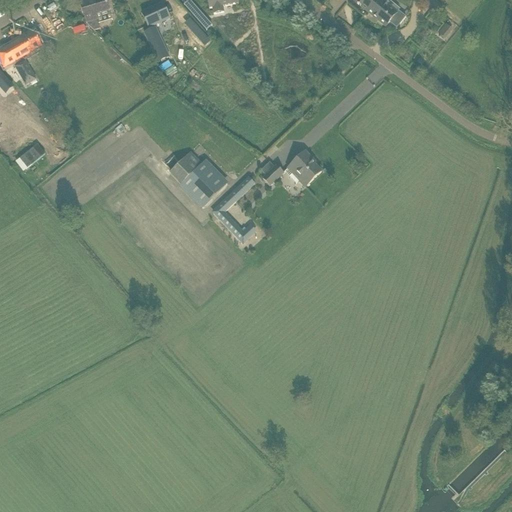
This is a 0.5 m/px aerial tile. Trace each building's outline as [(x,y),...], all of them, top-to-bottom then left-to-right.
[(105,0),(97,0),(81,5),(87,26),(87,25),(93,31),(99,30),(97,24),(94,16),(109,11),(105,0)] [(237,0),(206,0),(208,9),(212,8),(213,14),(223,13),(222,6),(238,4),(237,0)] [(351,0),(367,12),(376,0),(351,0)] [(379,0),(376,0),(367,12),(372,17),(373,15),(378,20),(377,21),(386,27),(397,14),(392,10),(379,0)] [(163,4),(142,14),(149,29),(149,28),(151,31),(145,34),(158,63),(169,58),(155,29),(154,26),(170,19),(163,4)] [(197,10),(192,14),(198,22),(204,17),(197,10)] [(190,20),(184,25),(200,42),(205,37),(190,20)] [(446,25),(438,35),(446,41),(453,32),(446,25)] [(41,47),(38,42),(33,33),(0,51),(0,61),(4,69),(14,63),(22,58),(41,47)] [(196,40),(181,55),(185,60),(201,45),(196,40)] [(16,67),(27,87),(36,81),(25,62),(24,63),(22,58),(14,63),(17,67),(16,67)] [(79,125),(84,135),(95,130),(90,120),(79,125)] [(321,173),(314,165),(315,164),(305,153),(291,166),(302,179),(299,182),(305,188),(321,173)] [(181,186),(180,188),(201,210),(228,183),(206,161),(202,165),(181,186)] [(277,166),(262,179),(270,188),(285,174),(277,166)] [(243,246),(257,233),(251,226),(243,233),(225,214),(256,185),(249,178),(212,213),(243,246)] [(467,472),(451,483),(458,493),(474,482),(467,472)]
